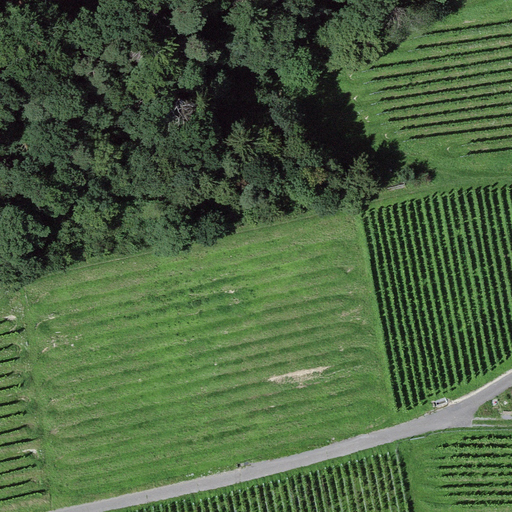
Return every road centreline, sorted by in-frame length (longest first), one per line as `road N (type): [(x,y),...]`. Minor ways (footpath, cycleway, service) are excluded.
road 1 (track): [(0,276),(135,238),(511,166)]
road 2 (track): [(488,169),(372,145),(262,96),(463,0)]
road 3 (unclassified): [(76,511),(455,415),(511,377)]
